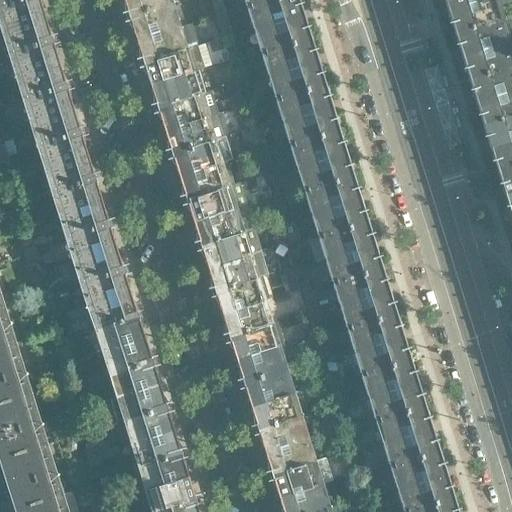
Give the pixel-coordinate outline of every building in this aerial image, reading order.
[(44,17),(41,7),(40,0),(16,0),(0,5),(0,12),(5,29),(44,17)] [(166,4),(165,0),(122,0),(124,4),(124,17),(166,4)] [(302,16),(299,6),(296,0),(271,0),(250,7),(258,29),(302,16)] [(478,0),(443,0),(446,10),(478,0)] [(497,19),(491,0),(478,0),(446,10),(453,33),(497,19)] [(174,27),(166,4),(124,17),(131,28),(135,39),(174,27)] [(309,39),(305,26),(302,16),(258,29),(265,52),(309,39)] [(54,39),(48,28),(44,17),(5,29),(12,52),(54,39)] [(505,42),(497,19),(453,33),(461,56),(505,42)] [(181,50),(174,27),(135,39),(138,50),(139,63),(181,50)] [(58,63),(56,53),(55,40),(54,39),(12,52),(19,75),(58,63)] [(316,62),(313,52),(309,39),(265,52),(272,75),(316,62)] [(511,65),(505,42),(461,56),(468,79),(511,65)] [(188,73),(181,50),(139,63),(145,74),(149,85),(188,73)] [(323,85),(319,72),(316,62),(272,75),(279,98),(323,85)] [(69,85),(62,74),(58,63),(19,75),(27,98),(69,85)] [(235,83),(229,64),(218,67),(224,86),(235,83)] [(511,90),(511,65),(468,79),(475,102),(511,90)] [(195,96),(188,73),(149,85),(152,96),(153,109),(195,96)] [(73,109),(70,99),(69,86),(69,85),(27,98),(34,121),(73,109)] [(330,107),(327,97),(323,85),(279,98),(286,121),(330,107)] [(511,115),(511,90),(475,102),(482,125),(511,115)] [(253,106),(249,92),(239,95),(242,106),(243,109),(245,109),(253,106)] [(242,106),(239,95),(230,98),(234,109),(242,106)] [(202,118),(195,96),(153,109),(160,120),(163,131),(202,118)] [(250,129),(243,109),(242,106),(234,109),(231,109),(236,123),(232,125),(235,133),(243,131),(250,129)] [(256,114),(253,106),(245,109),(248,117),(256,114)] [(337,130),(333,117),(330,107),(286,121),(293,144),(337,130)] [(83,131),(76,119),(73,109),(34,121),(41,144),(83,131)] [(511,140),(511,115),(482,125),(489,148),(511,140)] [(209,141),(202,118),(163,131),(167,142),(167,154),(209,141)] [(256,150),(251,132),(250,129),(243,131),(247,142),(241,144),(244,153),(256,150)] [(345,153),(341,143),(337,130),(293,144),(300,167),(345,153)] [(87,154),(84,145),(83,131),(41,144),(48,167),(87,154)] [(511,165),(511,140),(489,148),(496,170),(511,165)] [(216,164),(209,141),(167,154),(167,155),(174,166),(177,176),(216,164)] [(15,152),(12,142),(4,144),(7,152),(7,154),(15,152)] [(8,157),(7,154),(7,152),(0,154),(0,162),(9,160),(8,157)] [(261,165),(258,155),(257,152),(248,155),(252,168),(261,165)] [(352,176),(348,163),(345,153),(300,167),(308,190),(352,176)] [(97,176),(90,165),(87,154),(48,167),(55,190),(97,176)] [(22,175),(16,155),(8,157),(9,160),(14,177),(22,175)] [(224,187),(216,164),(177,176),(181,187),(182,200),(224,187)] [(511,190),(511,165),(496,170),(503,193),(511,190)] [(101,200),(98,191),(98,177),(97,176),(55,190),(62,212),(101,200)] [(359,199),(356,189),(352,176),(308,190),(315,213),(359,199)] [(231,210),(224,187),(182,200),(188,211),(192,222),(231,210)] [(271,198),(269,193),(268,187),(259,190),(262,200),(271,198)] [(282,198),(279,190),(269,193),(271,198),(272,201),(282,198)] [(511,215),(511,190),(503,193),(511,216),(511,215)] [(20,195),(9,198),(11,206),(22,202),(22,200),(20,195)] [(36,213),(31,197),(22,200),(22,202),(25,210),(27,216),(36,213)] [(285,206),(282,198),(272,201),(275,209),(285,206)] [(366,222),(362,209),(359,199),(315,213),(322,236),(366,222)] [(111,222),(105,211),(101,200),(62,212),(69,235),(111,222)] [(25,210),(22,202),(11,206),(13,214),(25,210)] [(238,233),(231,210),(192,222),(195,233),(196,246),(238,233)] [(116,246),(113,237),(112,223),(111,222),(69,235),(77,258),(116,246)] [(373,245),(370,235),(366,222),(322,236),(329,259),(373,245)] [(285,243),(279,224),(279,223),(270,225),(276,246),(285,243)] [(245,256),(238,233),(196,246),(203,257),(206,268),(245,256)] [(51,254),(47,242),(36,246),(38,253),(40,258),(51,254)] [(292,266),(286,247),(285,243),(276,246),(284,269),(292,266)] [(38,253),(36,246),(36,245),(24,249),(27,256),(38,253)] [(380,268),(376,255),(373,245),(329,259),(336,282),(380,268)] [(126,268),(119,257),(116,246),(77,258),(84,281),(126,268)] [(40,260),(40,258),(38,253),(27,256),(29,264),(40,260)] [(252,279),(245,256),(206,268),(209,279),(210,292),(213,291),(252,279)] [(58,289),(51,266),(43,269),(50,292),(58,289)] [(300,289),(293,270),(292,266),(284,269),(291,292),(300,289)] [(130,292),(127,283),(126,269),(126,268),(84,281),(91,304),(130,292)] [(387,291),(384,281),(380,268),(336,282),(343,304),(387,291)] [(252,279),(213,291),(210,292),(217,303),(220,314),(259,302),(252,279)] [(64,308),(58,289),(50,292),(51,295),(54,303),(56,311),(64,308)] [(307,312),(301,293),(300,289),(291,292),(298,315),(307,312)] [(394,314),(390,301),(387,291),(343,304),(350,327),(394,314)] [(140,314),(133,303),(130,292),(91,304),(98,327),(140,314)] [(54,303),(51,295),(40,299),(42,306),(54,303)] [(266,325),(259,302),(220,314),(224,325),(224,338),(266,325)] [(56,311),(54,303),(42,306),(45,314),(56,311)] [(0,347),(11,344),(4,321),(0,308),(0,347)] [(314,335),(312,330),(308,316),(307,312),(298,315),(305,338),(314,335)] [(144,338),(141,329),(141,315),(140,314),(98,327),(105,350),(144,338)] [(402,337),(398,327),(394,314),(350,327),(358,350),(402,337)] [(274,348),(266,325),(224,338),(231,349),(235,360),(274,348)] [(325,335),(322,327),(312,330),(314,335),(314,336),(315,338),(325,335)] [(327,344),(325,335),(315,338),(317,347),(327,344)] [(320,354),(317,347),(315,338),(314,336),(306,339),(311,357),(320,354)] [(409,359),(405,347),(402,337),(358,350),(365,373),(409,359)] [(154,360),(147,349),(144,338),(105,350),(112,373),(154,360)] [(0,402),(27,394),(20,371),(11,344),(0,347),(0,402)] [(69,353),(67,346),(56,349),(58,357),(69,353)] [(281,370),(274,348),(235,360),(238,371),(239,384),(281,370)] [(81,358),(80,352),(72,354),(74,360),(81,358)] [(72,361),(69,353),(58,357),(60,364),(72,361)] [(83,363),(81,358),(74,360),(76,366),(83,363)] [(416,382),(413,372),(409,359),(365,373),(372,396),(416,382)] [(158,384),(156,375),(155,361),(154,360),(112,373),(120,396),(158,384)] [(288,393),(281,370),(239,384),(245,395),(249,406),(288,393)] [(339,381),(337,373),(327,376),(329,384),(339,381)] [(342,389),(339,381),(329,384),(332,392),(342,389)] [(423,405),(419,392),(416,382),(372,396),(379,419),(423,405)] [(169,406),(162,394),(158,384),(120,396),(127,419),(169,406)] [(334,400),(332,392),(329,384),(320,387),(325,403),(334,400)] [(96,403),(90,386),(83,388),(88,406),(96,403)] [(295,416),(288,393),(249,406),(252,417),(253,429),(256,428),(295,416)] [(42,444),(35,422),(27,394),(0,402),(0,454),(1,457),(42,444)] [(98,409),(96,403),(88,406),(90,412),(98,409)] [(353,427),(346,404),(336,407),(342,427),(343,430),(352,428),(353,427)] [(430,428),(427,418),(423,405),(379,419),(386,442),(430,428)] [(173,430),(170,421),(169,406),(127,419),(134,442),(173,430)] [(342,427),(336,407),(327,410),(333,430),(342,427)] [(302,439),(295,416),(256,428),(253,429),(253,430),(260,441),(263,451),(302,439)] [(359,450),(352,428),(343,430),(347,440),(350,450),(351,453),(359,450)] [(437,451),(433,438),(430,428),(386,442),(393,465),(437,451)] [(183,452),(176,440),(173,430),(134,442),(141,465),(183,452)] [(347,440),(343,430),(334,433),(337,443),(347,440)] [(309,462),(302,439),(263,451),(267,462),(267,475),(270,474),(309,462)] [(58,495),(51,472),(42,444),(1,457),(16,508),(58,495)] [(110,449),(108,444),(101,446),(103,452),(110,449)] [(101,454),(98,446),(87,450),(89,457),(101,454)] [(112,455),(110,449),(103,452),(104,458),(112,455)] [(354,464),(351,453),(350,450),(341,452),(346,466),(354,464)] [(444,474),(441,464),(437,451),(393,465),(400,488),(444,474)] [(187,476),(184,466),(183,452),(141,465),(148,488),(187,476)] [(103,461),(101,454),(89,457),(92,465),(103,461)] [(316,485),(309,462),(270,474),(267,475),(274,487),(277,497),(316,485)] [(452,497),(448,484),(444,474),(400,488),(408,511),(452,497)] [(197,498),(190,486),(187,476),(148,488),(155,511),(197,498)] [(310,511),(324,508),(316,485),(277,497),(281,508),(281,511),(310,511)] [(124,495),(123,489),(115,492),(117,498),(124,495)] [(63,511),(58,495),(16,508),(17,511),(63,511)] [(129,511),(124,495),(117,498),(121,511),(129,511)] [(116,504),(114,498),(114,497),(103,500),(105,508),(116,504)] [(456,511),(456,510),(452,497),(408,511),(456,511)] [(198,511),(198,498),(197,498),(155,511),(198,511)]
